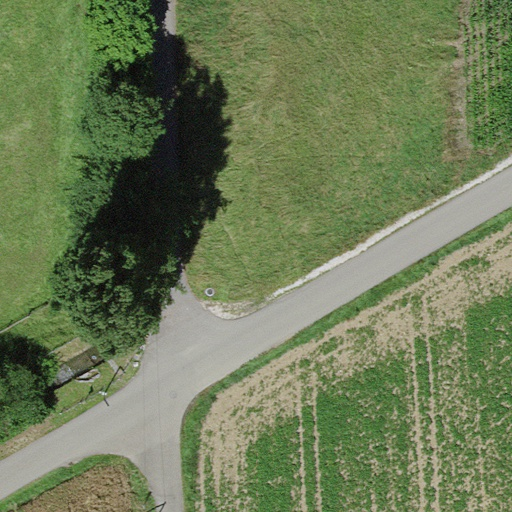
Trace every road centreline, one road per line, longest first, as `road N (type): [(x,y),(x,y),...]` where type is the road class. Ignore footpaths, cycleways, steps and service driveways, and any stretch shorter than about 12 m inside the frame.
road 1 (residential): [(511,186),(0,485)]
road 2 (track): [(172,511),(161,0)]
